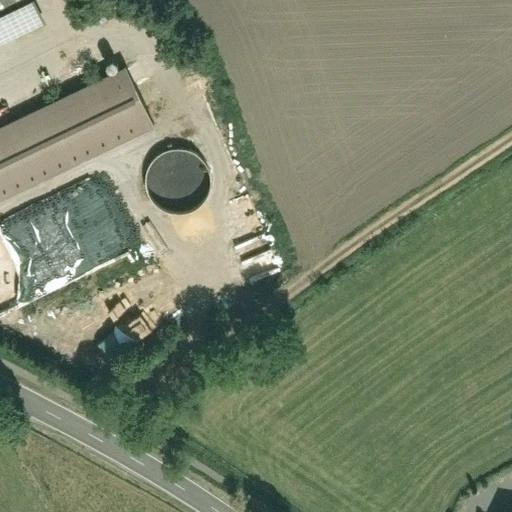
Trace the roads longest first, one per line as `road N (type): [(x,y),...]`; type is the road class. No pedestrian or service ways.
road 1 (track): [(511,142),(93,438)]
road 2 (tertiary): [(213,511),(0,388)]
